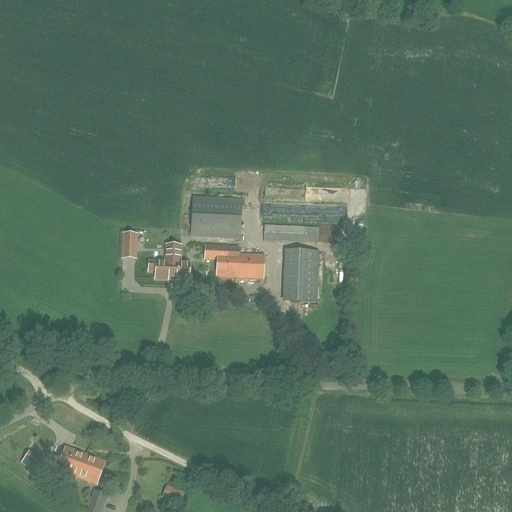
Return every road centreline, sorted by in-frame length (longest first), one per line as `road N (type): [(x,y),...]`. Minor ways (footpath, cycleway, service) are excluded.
road 1 (unclassified): [(511,393),(111,378),(49,399)]
road 2 (track): [(278,511),(59,394)]
